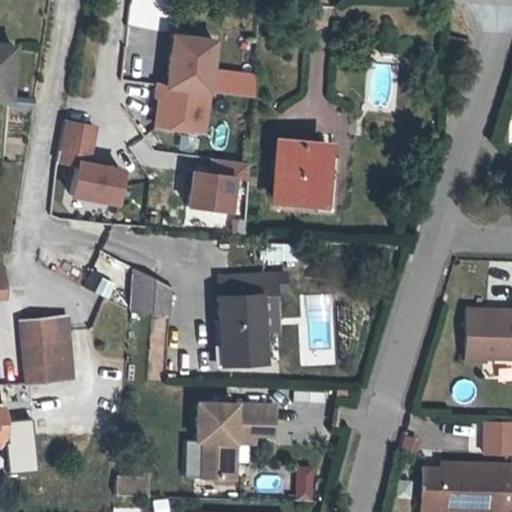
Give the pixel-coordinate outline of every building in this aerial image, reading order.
[(170,34),(168,51),(165,51),(160,84),(160,83),(154,124),(200,131),(206,91),(213,39),(170,34)] [(0,44),(0,95),(7,96),(11,45),(0,44)] [(94,125),(62,119),(54,165),(85,171),(94,125)] [(319,202),(322,157),(323,143),(277,140),(273,199),(319,202)] [(246,181),(248,163),(192,156),(185,209),(232,215),(237,180),(246,181)] [(334,158),(322,157),(319,202),(318,209),(330,210),(334,158)] [(135,268),(131,310),(169,314),(172,286),(135,268)] [(224,295),(215,295),(220,363),(263,361),(258,293),(273,292),(272,271),(223,275),(224,295)] [(214,275),(215,295),(224,295),(223,275),(214,275)] [(111,298),(113,278),(98,276),(95,296),(111,298)] [(310,344),(328,344),(328,308),(310,308),(310,344)] [(511,311),(467,309),(465,358),(485,359),(485,355),(511,356),(511,311)] [(64,315),(40,317),(42,344),(66,342),(64,315)] [(69,378),(66,342),(42,344),(40,317),(20,319),(25,382),(69,378)] [(149,380),(161,380),(161,332),(149,332),(149,380)] [(201,438),(200,475),(232,476),(234,440),(234,439),(230,438),(229,430),(255,431),(271,432),(272,403),(195,400),(194,438),(201,438)] [(254,441),(255,431),(229,430),(230,438),(234,439),(234,440),(254,441)] [(189,475),(200,475),(201,438),(194,438),(190,437),(189,475)] [(511,511),(511,462),(498,462),(498,468),(438,466),(421,466),(420,511),(440,511),(441,505),(463,506),(496,507),(495,511),(511,511)] [(294,466),(294,501),(312,501),(312,466),(294,466)] [(145,479),(114,478),(113,495),(144,496),(145,479)]
